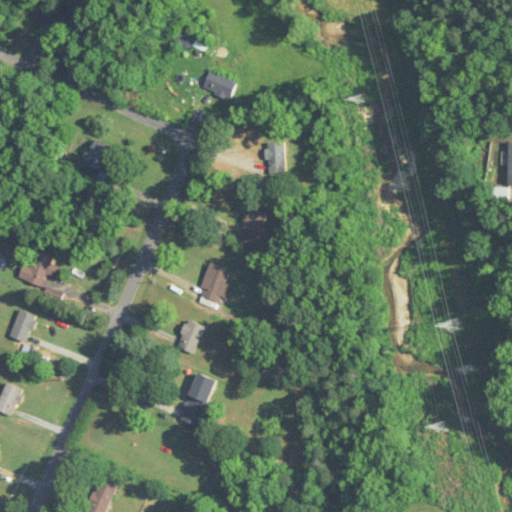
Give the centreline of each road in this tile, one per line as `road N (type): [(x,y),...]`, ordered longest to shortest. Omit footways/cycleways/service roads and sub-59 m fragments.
road 1 (residential): [(35,511),(198,143)]
road 2 (residential): [(198,143),(0,57)]
